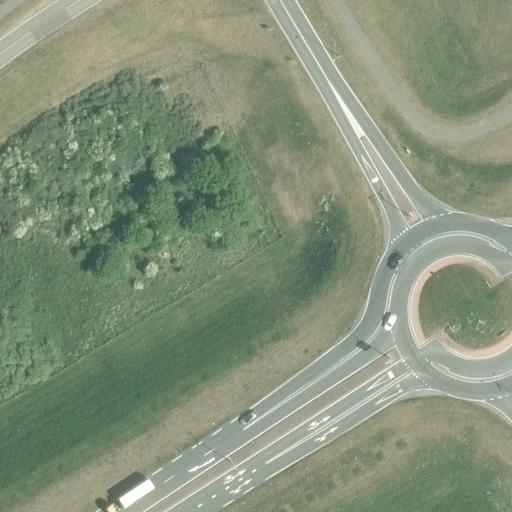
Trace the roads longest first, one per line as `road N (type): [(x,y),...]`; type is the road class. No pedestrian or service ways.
road 1 (primary): [(403,245),(383,272),(362,333),(208,445)]
road 2 (primary): [(397,326),(238,440),(208,445)]
road 3 (primary): [(238,478),(274,466),(427,375)]
road 4 (primary): [(238,478),(413,360)]
road 5 (tertiary): [(455,223),(419,203),(322,74)]
road 6 (tertiary): [(322,74),(403,245)]
road 7 (primary): [(511,260),(468,246),(438,247),(403,277)]
